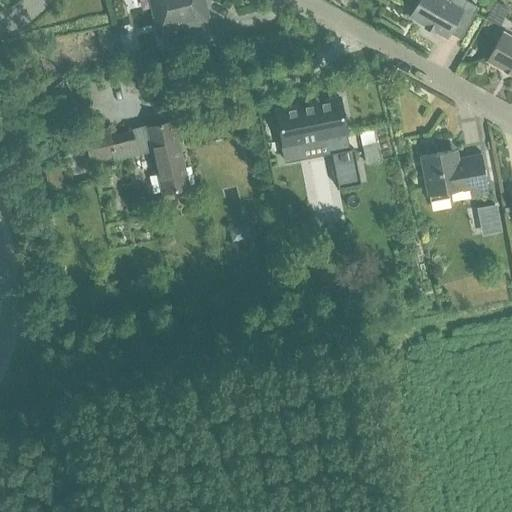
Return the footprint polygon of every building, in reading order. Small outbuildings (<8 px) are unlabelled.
[(151,0),(159,35),(209,23),(203,0),(151,0)] [(446,0),(419,0),(410,17),(447,38),(450,33),(460,39),(478,7),(465,0),(450,0),(449,2),(446,0)] [(488,1),(485,18),(503,21),(505,4),(488,1)] [(511,36),(504,32),(488,61),(511,74),(511,36)] [(332,153),(339,188),(361,184),(354,149),(350,150),(347,134),(348,133),(341,99),(319,103),(319,106),(299,109),(299,107),(276,111),(286,161),(300,158),(299,149),(332,143),(334,153),(332,153)] [(110,128),(85,134),(91,160),(114,155),(115,160),(153,151),(163,194),(191,187),(190,185),(175,121),(147,127),(147,125),(133,129),(133,131),(112,136),(110,128)] [(360,139),(361,157),(373,156),(372,138),(360,139)] [(429,196),(470,188),(471,196),(489,193),(482,157),(459,162),(456,149),(421,156),(429,196)] [(129,175),(143,171),(138,158),(124,162),(129,175)] [(45,168),(50,189),(65,186),(61,165),(45,168)] [(480,223),(496,220),(493,201),(476,204),(480,223)]
